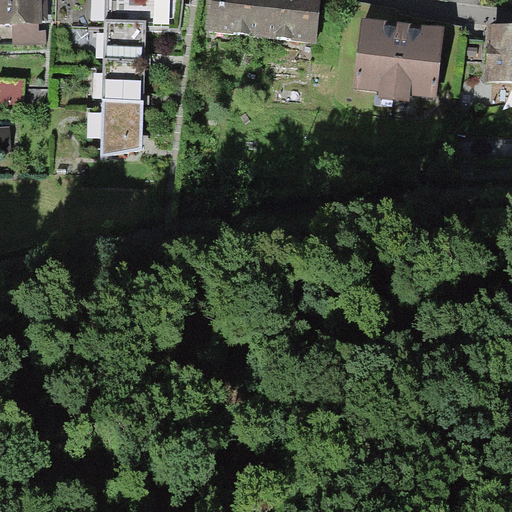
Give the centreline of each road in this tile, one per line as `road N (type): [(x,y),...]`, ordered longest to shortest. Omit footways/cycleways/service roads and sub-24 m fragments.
road 1 (track): [(511,299),(206,426),(0,455)]
road 2 (track): [(165,229),(511,181)]
road 3 (track): [(0,248),(165,229)]
